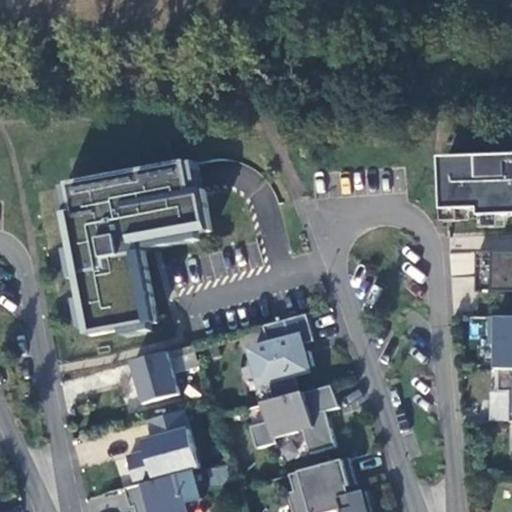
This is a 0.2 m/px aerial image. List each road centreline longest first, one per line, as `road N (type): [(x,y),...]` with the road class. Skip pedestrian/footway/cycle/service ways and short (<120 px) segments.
road 1 (residential): [(447,511),(454,478),(435,255),(416,223),(356,219),(336,251),(338,280),(409,486)]
road 2 (residential): [(58,495),(52,415),(22,272),(0,245)]
